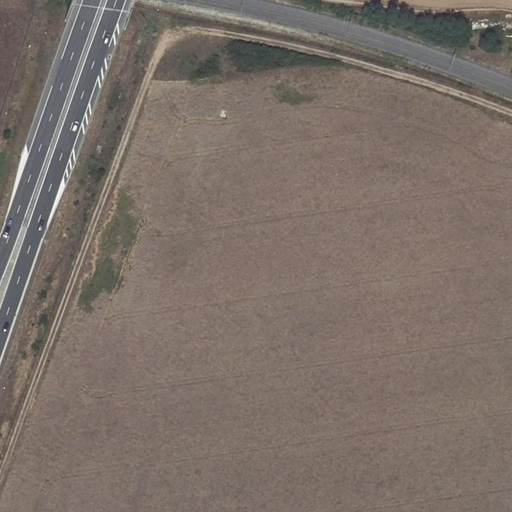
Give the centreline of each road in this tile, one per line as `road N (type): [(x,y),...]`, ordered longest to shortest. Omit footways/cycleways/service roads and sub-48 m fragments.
road 1 (track): [(0,464),(152,44),(171,26),(334,54),(511,114)]
road 2 (primary): [(0,333),(115,0)]
road 3 (primary): [(91,0),(0,259)]
road 4 (track): [(355,0),(439,14),(511,9)]
